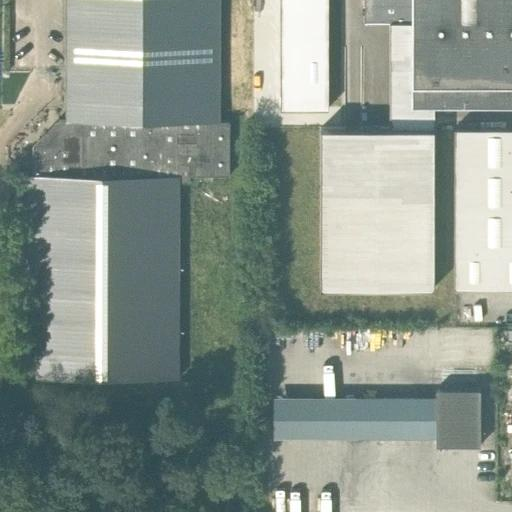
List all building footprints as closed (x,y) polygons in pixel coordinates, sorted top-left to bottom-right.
[(220,120),(219,0),(67,0),(67,69),(67,120),(58,120),(58,126),(43,143),(42,148),(33,148),(33,173),(27,173),(26,376),(178,377),(179,181),(189,181),(189,175),(229,174),(229,120),(220,120)] [(328,109),(328,0),(280,0),(280,108),(328,109)] [(320,128),(321,287),(435,287),(435,107),(511,107),(511,0),(365,0),(365,22),(390,22),(390,127),(341,127),(320,128)] [(511,128),(454,128),(454,168),(454,208),(454,248),(454,288),(494,288),(511,288),(511,128)] [(481,388),(436,388),(436,445),(481,445),(481,388)]
